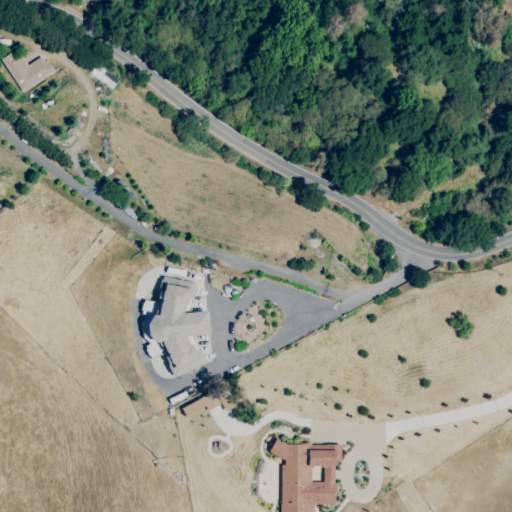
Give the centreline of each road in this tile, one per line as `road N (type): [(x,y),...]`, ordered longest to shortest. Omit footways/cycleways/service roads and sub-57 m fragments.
road 1 (tertiary): [(29,0),(65,15),(255,152),(360,207),(399,238),(465,254),(511,239)]
road 2 (residential): [(420,248),(404,274),(379,292),(338,298),(133,227),(0,129)]
